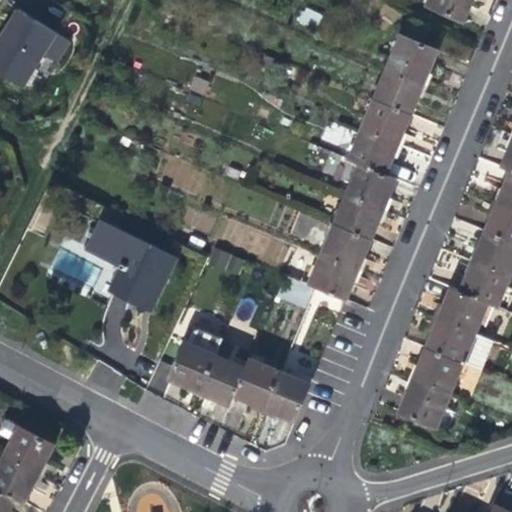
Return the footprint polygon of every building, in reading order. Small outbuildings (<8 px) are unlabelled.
[(472,0),(432,0),(430,4),(464,19),(471,4),(472,0)] [(316,28),(321,13),(303,7),(298,22),(316,28)] [(36,17),(20,8),(0,40),(0,68),(25,84),(44,51),(54,35),(37,24),(36,17)] [(41,21),(36,17),(37,24),(54,35),(57,30),(41,21)] [(70,38),(57,30),(54,35),(44,51),(57,59),(70,38)] [(402,35),(388,70),(425,85),(432,68),(439,51),(402,35)] [(388,70),(376,97),(413,112),(419,99),(425,85),(388,70)] [(376,97),(363,128),(400,143),(407,127),(413,112),(376,97)] [(350,159),(361,164),(387,174),(394,158),(400,143),(363,128),(350,159)] [(361,164),(348,195),(386,210),(392,193),(398,179),(387,174),(361,164)] [(511,170),(507,182),(500,200),(511,204),(511,170)] [(348,195),(336,224),(374,239),(381,220),(386,210),(348,195)] [(494,213),(487,230),(511,240),(511,204),(500,200),(494,213)] [(144,305),(169,254),(103,223),(90,250),(123,266),(112,289),(144,305)] [(336,224),(323,254),(361,269),(368,251),(374,239),(336,224)] [(482,242),(475,259),(511,274),(511,240),(487,230),(482,242)] [(230,270),(235,256),(215,250),(211,264),(230,270)] [(177,258),(169,254),(144,305),(151,309),(177,258)] [(316,286),(347,299),(349,300),(355,283),(361,269),(323,254),(311,284),(316,286)] [(470,271),(462,290),(491,301),(500,305),(511,276),(511,274),(475,259),(470,271)] [(284,276),(277,297),(304,306),(311,285),(284,276)] [(479,330),(491,301),(462,290),(455,286),(448,302),(442,315),(479,330)] [(466,361),(479,330),(442,315),(437,328),(429,346),(466,361)] [(180,382),(201,391),(216,354),(223,337),(195,326),(188,343),(187,342),(172,379),(180,382)] [(453,392),(466,361),(429,346),(424,360),(417,376),(453,392)] [(231,403),(235,394),(246,367),(216,354),(201,391),(216,397),(231,403)] [(252,401),(264,407),(280,370),(250,357),(246,367),(235,394),(252,401)] [(306,394),(311,383),(280,370),(264,407),(279,413),(295,420),(306,394)] [(438,429),(453,392),(417,376),(409,395),(402,412),(438,429)] [(0,433),(13,440),(6,454),(40,472),(49,456),(54,445),(50,443),(24,429),(5,419),(0,429),(0,433)] [(29,420),(24,429),(50,443),(55,434),(29,420)] [(6,454),(0,465),(0,488),(16,497),(25,501),(34,485),(40,472),(6,454)] [(8,511),(9,511),(16,497),(0,488),(0,511),(8,511)]
